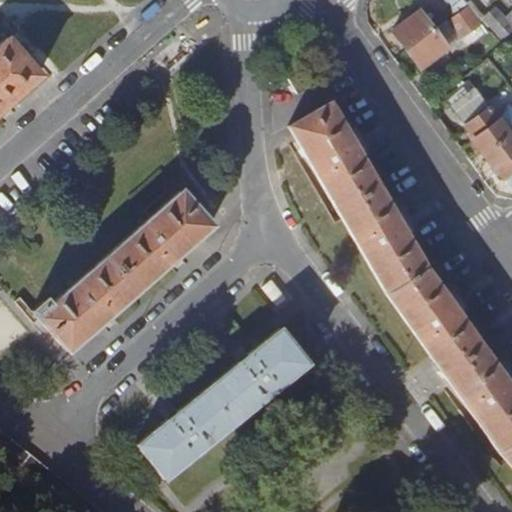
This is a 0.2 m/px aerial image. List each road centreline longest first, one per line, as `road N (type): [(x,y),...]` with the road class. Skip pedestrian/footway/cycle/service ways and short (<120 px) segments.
road 1 (residential): [(487,511),(276,235)]
road 2 (residential): [(37,437),(276,235)]
road 3 (residential): [(499,248),(321,11)]
road 4 (residential): [(0,169),(192,0)]
road 5 (residential): [(276,235),(255,177),(248,12)]
